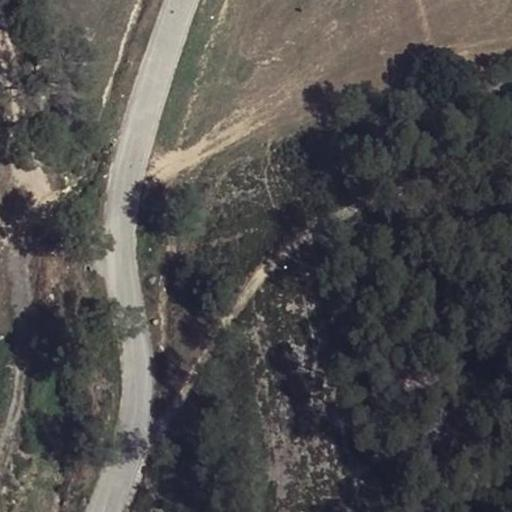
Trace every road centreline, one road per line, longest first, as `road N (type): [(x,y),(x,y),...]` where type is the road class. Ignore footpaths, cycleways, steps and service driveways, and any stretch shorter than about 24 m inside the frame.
road 1 (unclassified): [(121,511),(134,82),(177,0)]
road 2 (track): [(0,32),(46,206),(127,281)]
